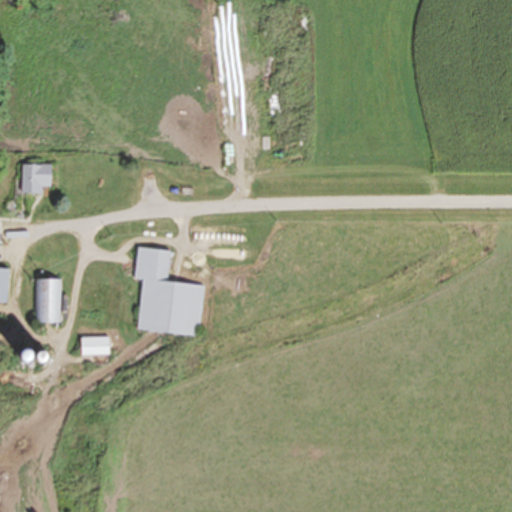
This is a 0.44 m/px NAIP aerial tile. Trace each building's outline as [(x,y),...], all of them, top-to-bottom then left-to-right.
[(43,194),(43,188),(53,188),(53,164),(23,164),(23,194),(43,194)] [(199,337),(204,286),(168,282),(171,252),(138,248),(134,280),(143,281),(137,331),(199,337)] [(0,303),(8,304),(10,270),(0,269),(0,303)] [(34,323),(59,323),(59,281),(34,281),(34,323)] [(81,338),(81,356),(110,356),(110,338),(81,338)]
